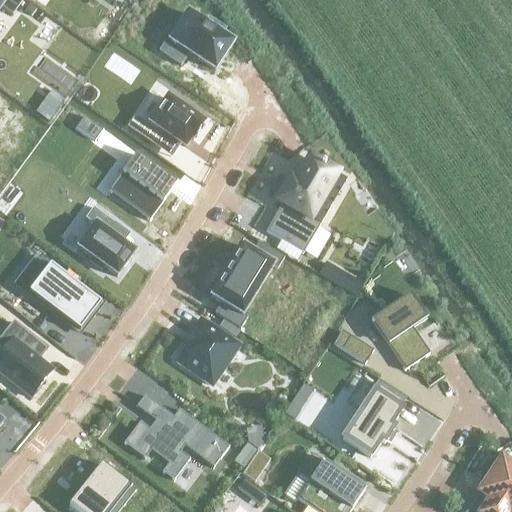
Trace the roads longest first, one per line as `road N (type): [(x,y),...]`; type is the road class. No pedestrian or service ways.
road 1 (residential): [(265,111),(60,421),(0,493)]
road 2 (residential): [(475,400),(398,511)]
